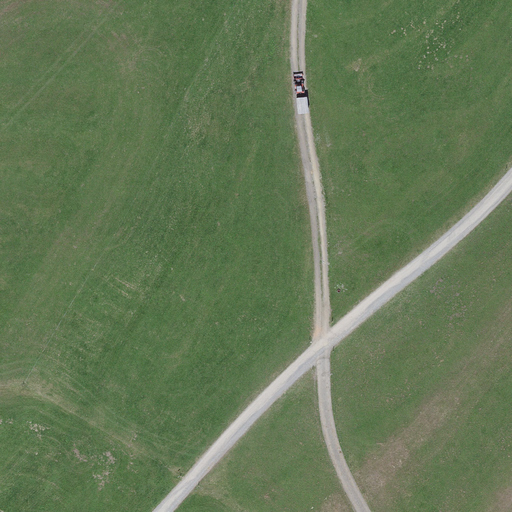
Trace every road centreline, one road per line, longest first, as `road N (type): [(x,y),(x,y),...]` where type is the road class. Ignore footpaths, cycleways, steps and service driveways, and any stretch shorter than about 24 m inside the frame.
road 1 (track): [(298,0),(297,91),(315,197),(326,390),(334,450),(363,511)]
road 2 (track): [(511,178),(482,213),(324,346),(166,511)]
